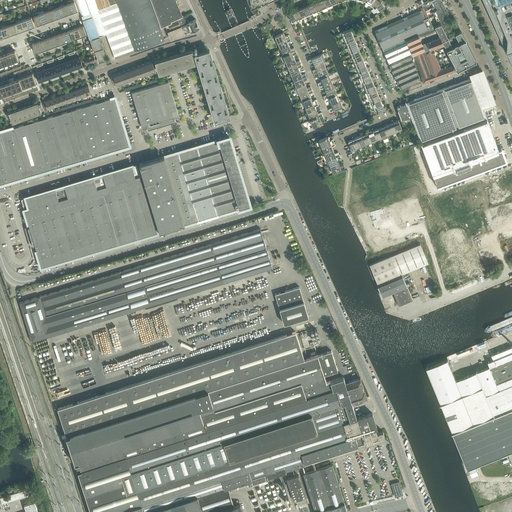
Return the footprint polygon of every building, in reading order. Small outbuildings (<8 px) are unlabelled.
[(74,0),(71,0),(68,1),(69,3),(72,12),(78,10),(74,0)] [(314,0),(312,1),(317,12),(322,10),(318,1),(315,2),(314,0)] [(319,0),(318,1),(322,10),(327,8),(323,0),(319,0)] [(323,0),(327,8),(332,6),(329,0),(323,0)] [(373,0),(370,5),(373,8),(382,0),(373,0)] [(385,6),(382,3),(384,1),(382,0),(373,8),(376,12),(381,9),(382,10),(387,7),(386,5),(385,6)] [(511,0),(485,0),(488,7),(511,64),(511,0)] [(311,4),(308,5),(312,15),(317,12),(312,1),(311,2),(311,4)] [(435,10),(444,6),(443,3),(444,3),(444,1),(434,7),(433,7),(431,8),(433,12),(435,10)] [(58,5),(59,7),(62,16),(67,14),(64,5),(63,3),(58,5)] [(69,3),(64,5),(67,14),(72,12),(69,3)] [(312,15),(308,5),(305,6),(304,4),(303,5),(307,17),(312,15)] [(303,5),(301,6),(301,8),(298,9),(302,19),(307,17),(303,5)] [(437,14),(446,9),(444,6),(435,10),(433,12),(432,12),(434,16),(436,14),(437,14)] [(54,9),(54,7),(48,9),(49,11),(52,19),(57,17),(54,9)] [(54,9),(57,17),(62,16),(59,7),(54,9)] [(291,10),(291,12),(288,13),(292,23),(297,21),(293,9),(291,10)] [(302,19),(298,9),(295,10),(295,9),(293,9),(297,21),(302,19)] [(440,20),(448,17),(446,14),(448,13),(448,12),(449,12),(447,9),(446,9),(437,14),(436,14),(434,16),(437,21),(440,20)] [(43,10),(38,12),(42,23),(47,21),(44,12),(43,10)] [(49,11),(44,12),(47,21),(52,19),(49,11)] [(475,61),(475,62),(476,61),(475,59),(468,45),(468,44),(466,42),(465,39),(462,32),(461,32),(461,31),(460,31),(455,34),(448,38),(441,23),(433,27),(432,25),(431,22),(431,21),(429,18),(426,19),(423,20),(419,11),(408,16),(404,18),(390,24),(375,31),(400,89),(402,92),(408,90),(422,85),(416,70),(418,69),(424,83),(457,70),(457,71),(458,70),(464,66),(465,67),(466,66),(466,65),(467,65),(468,65),(475,62),(475,61)] [(38,12),(33,14),(37,25),(42,23),(38,12)] [(25,17),(20,19),(21,21),(24,29),(26,29),(29,27),(26,19),(25,17)] [(26,19),(29,27),(35,26),(31,17),(26,19)] [(15,21),(16,22),(19,31),(24,29),(21,21),(20,19),(15,21)] [(16,22),(11,24),(14,33),(19,31),(16,22)] [(5,24),(0,26),(4,37),(9,35),(6,26),(5,24)] [(11,24),(6,26),(9,35),(14,33),(11,24)] [(78,27),(81,36),(86,34),(83,25),(78,27)] [(76,38),(76,40),(82,38),(81,36),(78,27),(73,29),(76,38)] [(353,34),(351,31),(353,30),(352,28),(341,33),(343,38),(353,34)] [(73,29),(68,31),(71,40),(76,38),(73,29)] [(68,31),(63,33),(66,41),(71,40),(68,31)] [(275,34),(272,35),(274,40),(276,40),(277,43),(290,37),(289,37),(288,37),(287,35),(285,36),(283,32),(276,35),(275,33),(275,34)] [(58,34),(61,43),(60,43),(61,45),(67,43),(66,41),(63,33),(58,34)] [(60,43),(61,43),(58,34),(53,36),(56,45),(60,43)] [(353,34),(343,38),(345,43),(357,38),(356,36),(354,37),(353,34)] [(53,36),(47,38),(51,47),(56,45),(53,36)] [(290,37),(277,43),(279,48),(278,48),(279,50),(289,45),(287,42),(291,40),(290,37)] [(47,38),(42,40),(45,49),(46,49),(51,47),(47,38)] [(357,38),(345,43),(347,48),(357,44),(355,41),(357,40),(357,38)] [(40,51),(41,53),(47,51),(46,49),(45,49),(42,40),(37,42),(40,51)] [(37,42),(32,44),(35,53),(40,51),(37,42)] [(97,59),(95,59),(93,55),(95,54),(94,51),(93,47),(91,43),(88,45),(91,53),(92,55),(84,58),(86,64),(87,64),(87,65),(90,64),(90,63),(95,61),(96,65),(97,65),(99,64),(97,59)] [(357,44),(347,48),(349,53),(361,48),(360,46),(358,47),(357,44)] [(289,45),(279,50),(279,51),(281,50),(283,56),(295,50),(294,47),(290,49),(289,45)] [(361,48),(349,53),(351,58),(361,54),(360,51),(362,50),(361,48)] [(197,52),(197,49),(195,49),(195,51),(192,52),(192,51),(191,50),(185,51),(186,52),(185,52),(180,53),(179,53),(174,55),(173,55),(168,56),(168,57),(167,57),(162,58),(162,59),(161,59),(157,60),(156,60),(156,61),(156,62),(159,73),(195,62),(194,60),(197,59),(199,58),(197,54),(197,52)] [(10,52),(13,63),(19,61),(15,50),(14,50),(10,52)] [(197,59),(200,71),(214,67),(213,63),(212,62),(210,62),(209,57),(211,56),(210,54),(211,54),(209,50),(197,54),(199,58),(197,59)] [(293,55),(296,53),(295,50),(283,56),(281,56),(284,63),(294,58),(293,55)] [(5,54),(4,54),(8,65),(13,63),(10,52),(9,52),(5,54)] [(0,55),(0,57),(3,65),(3,66),(8,65),(4,54),(0,55)] [(312,58),(308,60),(309,63),(313,62),(314,65),(323,61),(325,61),(322,54),(320,55),(313,58),(312,58)] [(361,54),(351,58),(354,63),(365,58),(364,56),(362,57),(361,54)] [(79,57),(74,59),(77,68),(78,68),(79,67),(83,66),(79,57)] [(294,58),(284,63),(285,64),(286,63),(288,68),(301,63),(299,60),(296,62),(294,58)] [(364,61),(366,60),(365,58),(354,63),(356,68),(365,64),(364,61)] [(74,59),(68,61),(72,70),(77,68),(74,59)] [(68,61),(63,63),(66,72),(72,70),(68,61)] [(316,68),(312,70),(313,73),(326,68),(324,63),(325,62),(325,61),(323,61),(314,65),(316,68)] [(114,76),(111,77),(114,85),(116,84),(117,86),(156,72),(152,62),(114,76)] [(63,63),(58,65),(61,74),(66,72),(63,63)] [(301,63),(288,68),(290,74),(289,74),(290,76),(300,71),(298,68),(302,66),(301,63)] [(365,64),(356,68),(358,73),(369,68),(368,66),(367,67),(365,64)] [(58,65),(52,66),(56,76),(61,74),(58,65)] [(52,66),(47,68),(50,78),(56,76),(52,66)] [(214,67),(200,71),(205,87),(219,83),(218,80),(217,78),(215,79),(213,73),(216,72),(215,71),(214,67)] [(47,68),(41,70),(45,80),(50,78),(47,68)] [(326,68),(313,73),(315,76),(318,75),(320,78),(330,74),(329,72),(328,73),(326,68)] [(369,68),(358,73),(360,78),(369,74),(368,71),(370,70),(369,68)] [(41,70),(36,72),(38,77),(39,81),(43,80),(44,80),(45,80),(41,70)] [(472,78),(406,102),(413,121),(420,142),(486,118),(482,106),(494,102),(482,70),(470,75),(472,78)] [(300,71),(290,76),(290,77),(291,76),(294,81),(306,76),(305,73),(301,75),(300,71)] [(28,75),(31,84),(36,83),(33,73),(28,75)] [(28,74),(23,75),(27,86),(31,84),(28,75),(28,74)] [(321,81),(318,83),(319,86),(331,81),(329,75),(331,75),(330,74),(320,78),(321,81)] [(369,74),(360,78),(362,83),(373,78),(373,76),(371,77),(369,74)] [(23,75),(18,77),(22,88),(26,86),(27,86),(23,75)] [(296,87),(294,87),(295,88),(305,84),(304,81),(307,79),(306,76),(294,81),(296,87)] [(13,77),(9,79),(10,81),(13,91),(17,89),(18,89),(14,80),(14,79),(13,77)] [(18,77),(14,79),(14,80),(18,89),(22,88),(18,77)] [(373,78),(362,83),(364,88),(374,84),(372,81),(374,80),(373,78)] [(10,81),(5,83),(8,93),(13,91),(10,81)] [(142,127),(142,126),(146,125),(148,130),(175,121),(174,117),(178,115),(179,117),(179,116),(168,81),(132,92),(142,127)] [(331,81),(319,86),(320,89),(324,87),(325,91),(335,87),(335,85),(334,86),(331,81)] [(220,87),(219,83),(205,87),(210,104),(224,100),(223,96),(222,94),(220,95),(218,90),(221,89),(220,87)] [(296,90),(295,90),(297,95),(299,94),(312,89),(310,86),(307,87),(305,84),(295,88),(296,90)] [(374,84),(364,88),(366,93),(378,88),(377,86),(375,87),(374,84)] [(88,85),(83,87),(86,95),(91,93),(88,85)] [(83,87),(78,89),(81,97),(86,95),(83,87)] [(327,94),(323,96),(324,99),(337,94),(335,88),(336,88),(335,87),(325,91),(327,94)] [(378,88),(366,93),(368,98),(378,94),(377,91),(378,90),(378,88)] [(78,89),(73,91),(76,99),(81,97),(78,89)] [(312,89),(299,94),(301,99),(300,100),(300,101),(311,97),(309,94),(313,92),(312,89)] [(73,91),(68,92),(71,101),(76,99),(73,91)] [(68,92),(62,94),(65,103),(71,101),(68,92)] [(62,94),(57,96),(60,104),(65,103),(62,94)] [(337,94),(324,99),(326,102),(329,100),(331,104),(341,99),(340,98),(339,99),(337,94)] [(378,94),(368,98),(370,103),(382,98),(381,96),(379,97),(378,94)] [(109,97),(110,99),(115,97),(129,146),(119,149),(110,152),(110,151),(90,157),(90,158),(82,160),(81,160),(61,166),(62,166),(53,169),(53,168),(33,174),(33,175),(24,178),(24,177),(4,183),(0,184),(0,131),(13,128),(13,126),(13,125),(12,125),(0,128),(0,186),(132,147),(116,95),(109,97)] [(57,96),(52,98),(55,106),(60,104),(57,96)] [(119,149),(129,146),(115,97),(110,99),(13,128),(0,131),(0,184),(4,183),(24,177),(24,178),(33,175),(33,174),(53,168),(53,169),(62,166),(61,166),(81,160),(82,160),(90,158),(90,157),(110,151),(110,152),(119,149)] [(301,103),(300,103),(302,108),(305,107),(317,102),(316,99),(312,100),(311,97),(300,101),(301,103)] [(52,98),(47,100),(50,108),(55,106),(52,98)] [(381,101),(383,100),(382,98),(370,103),(373,108),(382,104),(381,101)] [(332,107),(329,109),(330,112),(342,107),(340,101),(341,101),(341,99),(331,104),(332,107)] [(47,100),(42,102),(45,110),(50,108),(47,100)] [(225,105),(225,103),(224,100),(210,104),(215,120),(229,116),(228,112),(228,113),(227,111),(225,111),(223,106),(225,105)] [(397,107),(398,110),(398,111),(399,114),(401,120),(401,119),(401,118),(405,117),(405,118),(405,119),(411,118),(412,121),(413,121),(406,102),(405,101),(406,103),(400,105),(400,106),(399,106),(398,105),(397,106),(397,107)] [(40,102),(9,114),(12,122),(43,111),(40,102)] [(317,102),(305,107),(307,112),(305,113),(306,114),(316,110),(315,107),(318,105),(317,102)] [(382,104),(373,108),(375,113),(378,112),(379,113),(387,110),(385,106),(383,107),(382,104)] [(316,110),(306,114),(306,116),(308,115),(310,120),(323,115),(321,112),(318,113),(316,110)] [(323,115),(310,120),(313,127),(324,122),(323,118),(324,118),(323,115)] [(486,118),(421,142),(437,185),(505,160),(501,150),(499,151),(486,118)] [(398,120),(393,122),(397,132),(402,129),(398,120)] [(393,122),(388,124),(392,134),(397,132),(393,122)] [(388,124),(383,126),(387,136),(392,134),(388,124)] [(383,126),(378,128),(382,138),(383,140),(388,138),(387,136),(383,126)] [(378,128),(373,131),(377,140),(382,138),(378,128)] [(373,131),(368,133),(372,142),(377,140),(373,131)] [(368,133),(363,135),(367,144),(372,142),(368,133)] [(363,135),(358,137),(362,146),(367,144),(363,135)] [(219,140),(219,142),(230,139),(235,156),(237,163),(238,163),(237,163),(250,204),(239,208),(239,206),(236,207),(237,208),(237,210),(252,205),(231,136),(219,140)] [(137,164),(21,199),(30,227),(26,228),(31,245),(35,244),(42,266),(104,248),(119,243),(129,240),(132,239),(138,237),(157,232),(157,231),(159,230),(159,231),(184,224),(184,223),(188,221),(193,220),(197,219),(198,220),(212,216),(217,214),(223,212),(236,208),(237,208),(236,207),(239,206),(239,208),(250,204),(237,163),(238,163),(237,163),(235,156),(229,137),(220,139),(219,140),(219,141),(217,142),(217,140),(216,140),(216,141),(178,152),(164,156),(139,163),(139,164),(143,175),(140,175),(137,166),(138,166),(137,164)] [(328,137),(319,141),(322,147),(334,142),(333,139),(329,140),(328,137)] [(358,137),(353,139),(357,149),(362,146),(358,137)] [(353,139),(348,141),(351,149),(350,149),(352,153),(355,152),(354,150),(357,149),(353,139)] [(324,152),(322,153),(323,154),(333,150),(332,147),(335,145),(334,142),(322,147),(324,152)] [(333,150),(323,154),(323,156),(325,155),(327,160),(339,155),(338,152),(335,153),(333,150)] [(339,155),(327,160),(329,165),(328,166),(328,167),(339,163),(337,159),(341,158),(339,155)] [(339,163),(328,167),(329,168),(330,168),(333,173),(345,168),(344,165),(340,166),(339,163)] [(237,208),(236,208),(198,220),(197,219),(193,220),(184,223),(184,224),(159,231),(160,233),(237,210),(237,208)] [(260,228),(20,302),(21,307),(24,317),(32,341),(272,267),(260,228)] [(43,266),(39,251),(37,251),(42,269),(160,233),(159,231),(159,230),(157,231),(157,232),(43,266)] [(391,255),(399,275),(401,274),(402,274),(402,273),(428,263),(420,243),(391,255)] [(399,275),(391,255),(369,264),(378,284),(381,283),(380,283),(381,283),(384,281),(385,281),(388,280),(387,280),(388,280),(391,279),(391,278),(392,278),(394,277),(395,277),(398,276),(399,275)] [(378,284),(377,284),(377,285),(378,287),(381,294),(382,296),(382,297),(383,296),(386,295),(389,294),(390,293),(393,292),(396,291),(397,290),(400,289),(403,288),(404,288),(404,287),(407,286),(407,285),(406,284),(403,276),(402,274),(401,274),(399,275),(398,276),(395,277),(394,277),(392,278),(391,278),(391,279),(388,280),(387,280),(388,280),(385,281),(384,281),(381,283),(380,283),(381,283),(378,284)] [(393,292),(399,305),(413,299),(407,286),(404,287),(404,288),(403,288),(400,289),(397,290),(396,291),(393,292)] [(299,287),(275,294),(284,324),(308,316),(299,287)] [(490,332),(511,322),(511,316),(487,327),(486,327),(485,328),(484,329),(484,331),(486,332),(487,333),(488,333),(490,332)] [(496,336),(511,329),(511,323),(494,331),(493,331),(492,332),(491,334),(491,335),(492,336),(494,337),(495,337),(496,336)] [(362,415),(363,416),(357,418),(357,417),(357,418),(352,403),(367,398),(364,390),(362,386),(363,386),(360,378),(346,383),(345,383),(343,376),(330,381),(327,382),(324,375),(338,370),(331,351),(304,359),(296,331),(58,408),(63,425),(64,429),(66,435),(67,436),(66,436),(91,511),(241,511),(239,504),(234,506),(228,487),(238,484),(239,488),(286,473),(286,471),(305,465),(304,462),(358,445),(358,444),(364,442),(365,444),(385,437),(383,431),(377,433),(376,428),(377,428),(372,413),(365,415),(362,415)] [(511,346),(492,354),(492,355),(494,359),(489,361),(491,366),(465,376),(465,375),(461,376),(456,374),(455,375),(448,359),(427,368),(453,432),(511,407),(511,346)] [(468,468),(467,468),(511,450),(511,407),(453,432),(468,468)] [(332,464),(303,473),(315,511),(347,511),(344,502),(332,464)] [(479,474),(476,467),(469,469),(472,477),(479,474)] [(298,475),(287,479),(294,500),(305,497),(298,475)] [(399,481),(391,483),(394,495),(402,493),(402,490),(399,481)] [(23,490),(0,497),(0,498),(2,504),(25,497),(23,490)] [(38,511),(35,501),(24,505),(26,511),(38,511)]
